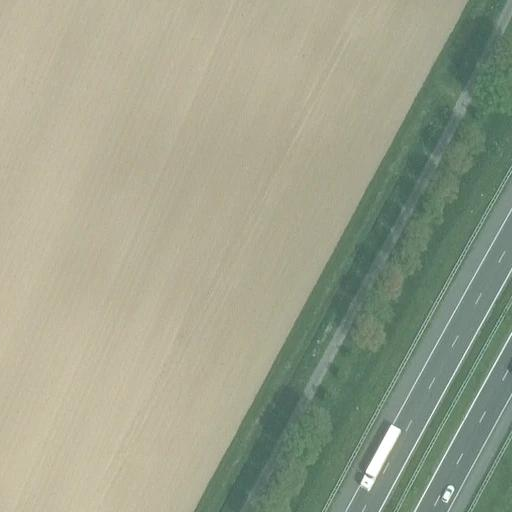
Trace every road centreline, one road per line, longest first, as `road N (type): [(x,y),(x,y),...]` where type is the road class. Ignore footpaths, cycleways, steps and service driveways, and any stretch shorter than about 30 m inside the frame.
road 1 (unclassified): [(246,511),(511,10)]
road 2 (motorway): [(511,249),(364,511)]
road 3 (motorway): [(434,511),(511,374)]
